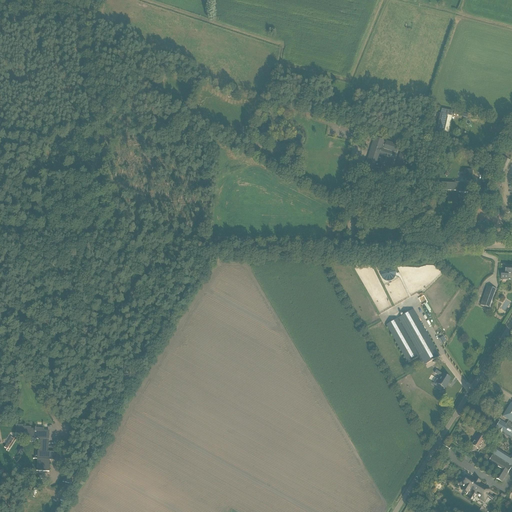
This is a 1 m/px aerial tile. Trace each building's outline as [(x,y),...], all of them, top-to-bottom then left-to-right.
[(440,114),(437,130),(444,131),(448,116),(440,114)] [(396,153),(398,145),(386,142),(386,143),(383,142),(375,139),(372,147),(372,146),(370,152),(371,152),(369,159),(375,161),(373,167),(381,169),(382,165),(391,167),(394,160),(393,160),(395,153),(396,153)] [(400,154),(394,173),(400,175),(404,165),(406,166),(408,161),(405,160),(407,154),(403,152),(402,154),(400,154)] [(502,152),(494,172),(491,180),(490,206),(500,207),(501,204),(502,189),(500,189),(501,178),(502,179),(504,176),(511,156),(502,152)] [(473,170),(465,170),(464,180),(472,180),(473,170)] [(454,184),(449,184),(441,183),(441,191),(450,191),(450,193),(450,204),(457,204),(457,192),(468,193),(468,183),(454,183),(454,184)] [(505,272),(504,272),(501,271),(501,280),(507,281),(508,274),(511,275),(511,278),(511,277),(511,266),(505,266),(505,272)] [(382,277),(382,278),(383,279),(384,280),(385,280),(386,281),(387,281),(388,281),(389,281),(391,281),(392,280),(393,280),(393,279),(394,278),(395,277),(395,276),(395,274),(395,273),(395,272),(394,271),(393,270),(393,269),(392,268),(391,268),(389,268),(388,268),(387,268),(386,268),(385,268),(384,269),(383,270),(382,271),(382,272),(381,273),(381,274),(381,276),(382,277)] [(497,290),(492,288),(487,287),(481,305),(490,309),(497,290)] [(397,319),(386,325),(408,363),(418,357),(422,363),(424,362),(425,365),(440,356),(413,310),(398,318),(397,319)] [(450,379),(446,376),(437,371),(435,374),(441,377),(437,384),(444,388),(450,379)] [(494,427),(511,438),(511,403),(503,417),(509,421),(506,424),(499,420),(494,427)] [(17,426),(16,433),(29,434),(29,439),(40,439),(39,451),(38,451),(37,471),(49,472),(50,452),(47,452),(48,439),(49,432),(48,432),(48,433),(43,433),(44,429),(36,429),(36,428),(35,428),(35,430),(30,430),(30,428),(22,427),(22,426),(17,426)] [(479,433),(472,445),(471,444),(464,456),(472,461),(476,455),(474,454),(477,449),(479,450),(486,438),(479,433)] [(4,447),(7,449),(13,439),(11,438),(4,447)] [(493,454),(494,455),(493,456),(492,456),(493,456),(492,455),(489,461),(503,470),(501,473),(501,472),(497,479),(496,479),(502,482),(508,473),(511,467),(509,466),(510,465),(511,465),(511,460),(495,450),(493,454)] [(462,480),(459,485),(463,487),(463,488),(461,490),(467,494),(470,489),(475,492),(476,491),(480,493),(479,496),(478,497),(485,500),(487,496),(486,496),(490,490),(488,489),(489,489),(485,486),(484,486),(479,483),(480,482),(476,479),(475,481),(470,478),(470,479),(465,476),(463,480),(464,480),(463,481),(462,480)] [(65,504),(67,500),(73,490),(70,488),(69,487),(60,501),(65,504)]
